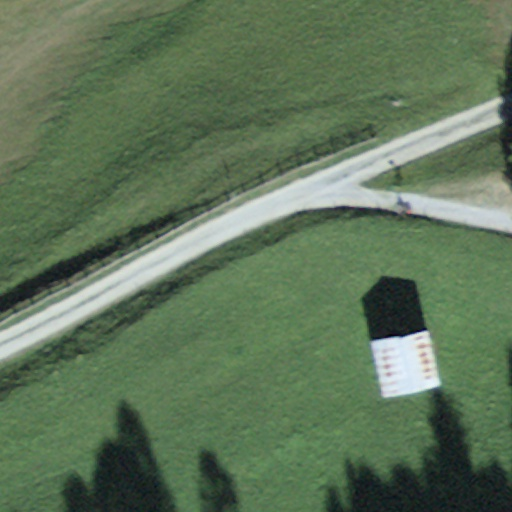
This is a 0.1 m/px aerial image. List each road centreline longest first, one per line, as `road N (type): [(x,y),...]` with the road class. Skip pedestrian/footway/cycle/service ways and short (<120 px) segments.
road 1 (track): [(0,346),(305,192)]
road 2 (track): [(305,192),(511,105)]
road 3 (track): [(305,192),(511,219)]
